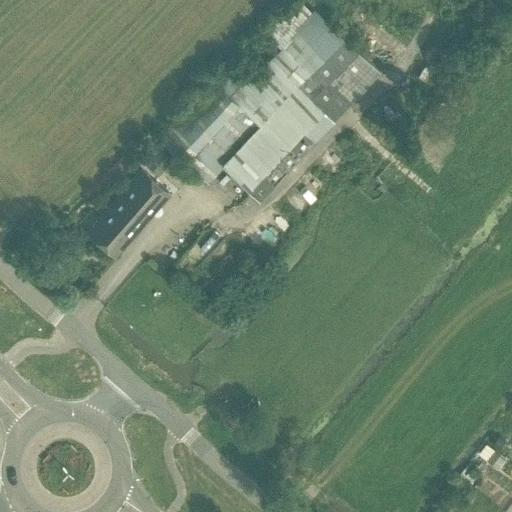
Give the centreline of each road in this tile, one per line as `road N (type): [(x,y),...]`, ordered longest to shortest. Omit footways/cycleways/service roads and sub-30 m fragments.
road 1 (unclassified): [(278,511),(129,381)]
road 2 (unclassified): [(129,381),(0,268)]
